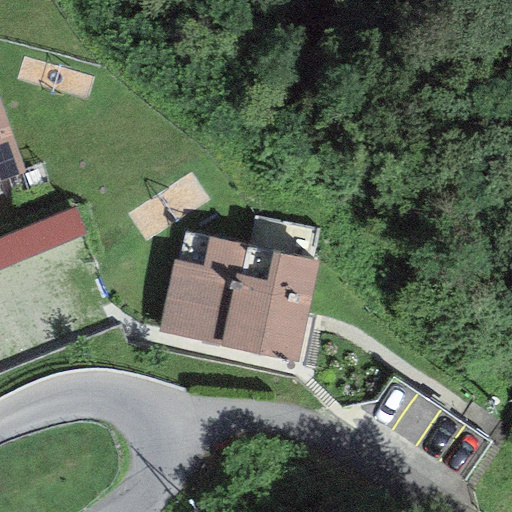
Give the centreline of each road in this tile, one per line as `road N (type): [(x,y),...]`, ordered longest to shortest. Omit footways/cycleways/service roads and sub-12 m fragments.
road 1 (unclassified): [(158,433),(230,415),(292,419),(350,444),(451,511)]
road 2 (residential): [(0,420),(90,391),(131,401),(158,433)]
